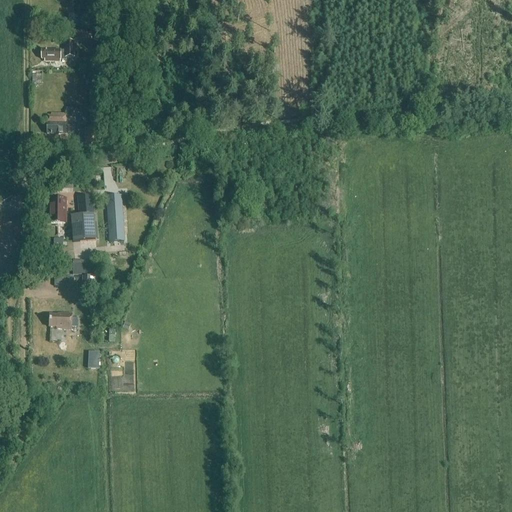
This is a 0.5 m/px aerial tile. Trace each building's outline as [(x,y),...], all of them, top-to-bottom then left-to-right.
[(64,29),(76,30),(76,12),(64,12),(64,29)] [(65,61),(65,58),(74,58),(74,43),(65,43),(65,51),(41,51),(42,60),(45,60),(45,63),(60,63),(60,61),(65,61)] [(43,85),(43,76),(32,76),(32,84),(43,85)] [(65,135),(66,115),(51,114),(51,117),(47,117),(47,135),(65,135)] [(85,151),(97,151),(97,130),(85,130),(85,151)] [(73,243),(80,243),(96,241),(94,216),(92,197),(77,199),(79,217),(70,218),(73,243)] [(110,243),(124,242),(121,198),(107,199),(110,243)] [(67,226),(67,201),(49,201),(49,226),(67,226)] [(96,276),(97,262),(73,262),(73,276),(96,276)] [(55,276),(66,276),(66,266),(55,266),(55,276)] [(98,296),(98,278),(84,278),(83,296),(98,296)] [(101,312),(101,299),(89,299),(89,312),(101,312)] [(71,331),(72,316),(62,315),(62,317),(50,317),(49,328),(57,329),(57,330),(63,330),(63,331),(71,331)] [(99,370),(99,354),(88,353),(88,370),(99,370)]
